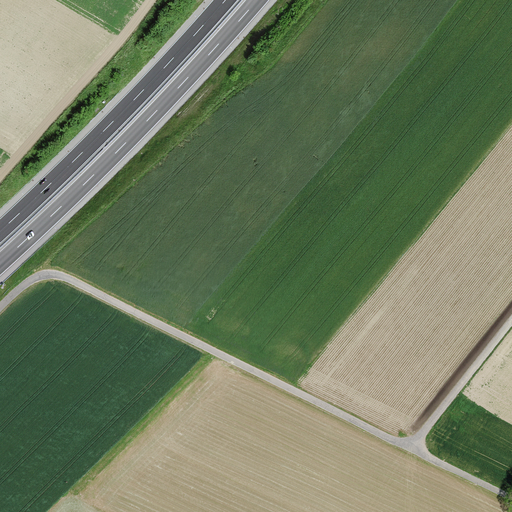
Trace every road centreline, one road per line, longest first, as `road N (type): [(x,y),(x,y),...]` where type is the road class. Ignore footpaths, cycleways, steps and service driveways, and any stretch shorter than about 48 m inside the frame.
road 1 (unclassified): [(409,448),(68,278),(40,275),(0,306)]
road 2 (motorway): [(0,263),(256,0)]
road 3 (motorway): [(225,0),(0,230)]
road 4 (unclassified): [(409,448),(511,320)]
